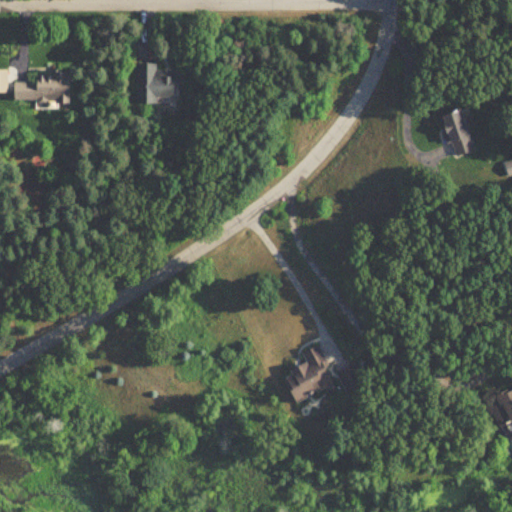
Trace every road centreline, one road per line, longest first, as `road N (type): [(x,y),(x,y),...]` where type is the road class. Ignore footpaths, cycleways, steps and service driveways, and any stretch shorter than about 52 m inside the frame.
road 1 (residential): [(385,0),(363,76),(295,175),(160,272),(0,364)]
road 2 (residential): [(383,7),(0,7)]
